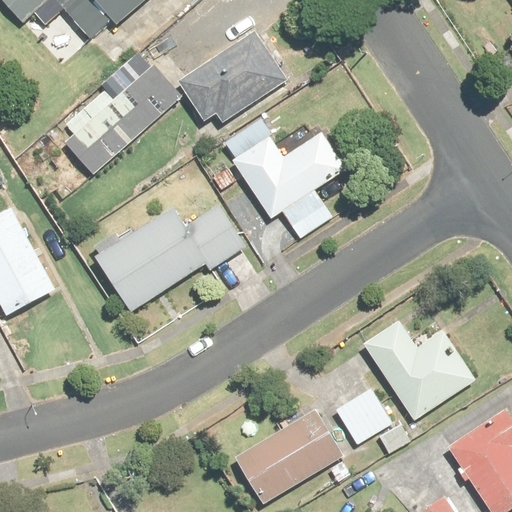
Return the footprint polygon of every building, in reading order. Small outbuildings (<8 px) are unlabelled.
[(124,27),(154,0),(2,0),(28,27),(58,1),(96,43),(119,22),(124,27)] [(265,30),(185,84),(214,126),(226,117),(230,123),(297,78),(265,30)] [(101,178),(185,102),(179,95),(183,91),(175,83),(182,76),(160,52),(126,82),(132,89),(121,100),(111,89),(70,127),(79,137),(70,145),(101,178)] [(280,138),(240,163),(276,220),(288,212),(297,226),(332,204),(324,191),(354,172),(329,133),(324,136),(319,128),(305,136),(302,131),(283,143),(280,138)] [(128,234),(101,250),(138,311),(210,268),(214,274),(256,249),(229,204),(194,225),(184,208),(131,240),(128,234)] [(66,292),(21,211),(0,222),(0,299),(13,322),(66,292)] [(407,321),(371,345),(419,420),(484,378),(453,330),(425,349),(407,321)] [(379,390),(342,410),(362,447),(400,426),(379,390)] [(327,412),(243,458),(269,504),(352,458),(327,412)] [(511,511),(511,416),(458,449),(494,511),(511,511)] [(459,511),(450,498),(428,511),(459,511)]
